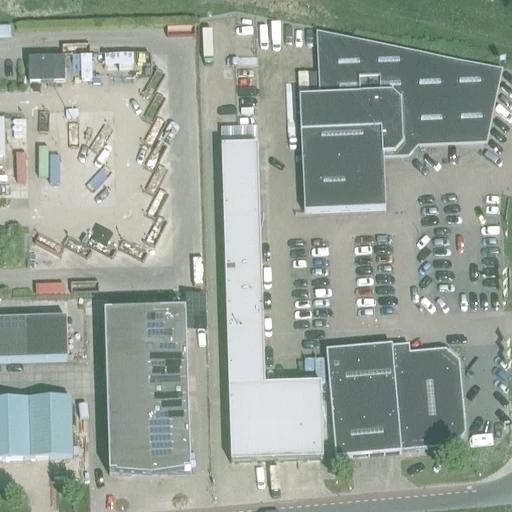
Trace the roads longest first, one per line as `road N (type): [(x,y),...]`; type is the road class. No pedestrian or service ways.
road 1 (unknown): [(0,99),(97,98),(111,119),(120,168),(117,210),(99,220),(0,219)]
road 2 (unknown): [(402,334),(391,294),(394,192),(435,169),(511,171)]
road 3 (unclassified): [(511,496),(346,511)]
